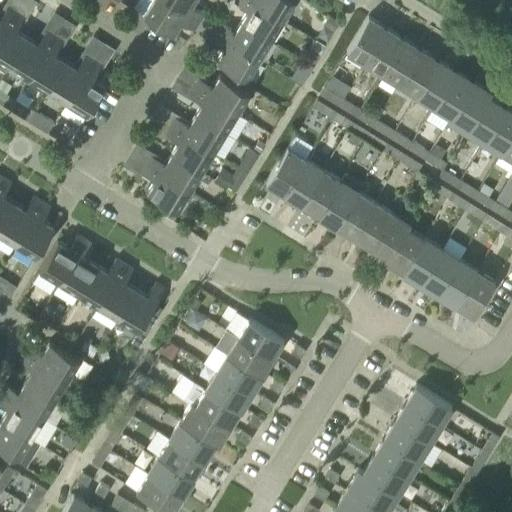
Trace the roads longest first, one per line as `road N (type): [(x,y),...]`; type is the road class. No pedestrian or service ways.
road 1 (residential): [(376,309),(311,278),(224,276),(83,189)]
road 2 (residential): [(256,511),(376,309)]
road 3 (residential): [(511,324),(489,359),(467,357),(376,309)]
road 4 (residential): [(83,189),(162,62)]
road 5 (residential): [(511,70),(394,0)]
road 6 (residential): [(162,62),(57,0)]
